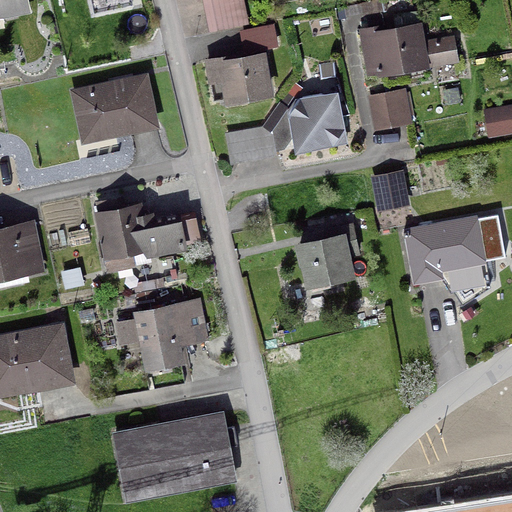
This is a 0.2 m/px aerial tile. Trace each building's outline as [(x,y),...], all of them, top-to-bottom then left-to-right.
[(0,0),(0,22),(2,22),(0,16),(23,11),(20,0),(0,0)] [(203,0),(210,30),(246,22),(241,0),(203,0)] [(385,11),(382,0),(380,0),(343,8),(345,17),(379,10),(379,12),(385,11)] [(450,39),(419,45),(416,27),(374,34),(373,27),(359,30),(367,74),(379,71),(380,73),(453,61),(450,39)] [(274,45),(270,28),(241,33),(244,50),(274,45)] [(226,100),(266,93),(260,58),(225,63),(224,58),(206,61),(210,82),(223,80),(226,100)] [(114,127),(115,132),(151,124),(142,80),(74,94),(83,134),(114,127)] [(407,121),(402,92),(369,99),(375,128),(407,121)] [(339,108),(319,94),(301,98),(287,118),(280,119),(271,131),(275,150),(282,149),(290,137),(310,150),(329,147),(343,127),(339,108)] [(489,133),(511,129),(511,104),(485,109),(489,133)] [(398,174),(373,179),(378,204),(403,199),(398,174)] [(144,247),(145,252),(182,244),(176,215),(141,222),(137,205),(121,209),(119,199),(97,204),(99,214),(96,214),(107,270),(130,265),(127,251),(144,247)] [(406,237),(414,280),(438,276),(437,274),(440,273),(452,292),(454,290),(463,303),(488,287),(476,219),(402,233),(403,237),(406,237)] [(357,253),(351,225),(337,228),(339,238),(297,247),(302,266),(304,266),(308,283),(326,279),(327,284),(349,279),(344,256),(357,253)] [(25,276),(24,273),(25,272),(16,227),(0,229),(0,286),(4,286),(6,283),(23,279),(25,276)] [(77,269),(62,273),(65,288),(80,284),(77,269)] [(136,314),(146,368),(179,362),(175,344),(203,339),(196,302),(136,314)] [(0,391),(67,379),(57,329),(0,340),(0,391)] [(113,434),(126,499),(232,479),(220,414),(113,434)] [(511,511),(511,491),(374,511),(511,511)]
